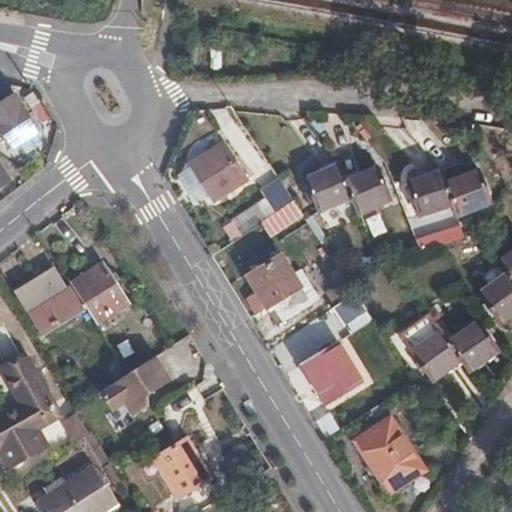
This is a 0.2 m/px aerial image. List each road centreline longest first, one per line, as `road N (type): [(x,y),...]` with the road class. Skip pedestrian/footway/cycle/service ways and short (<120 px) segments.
road 1 (residential): [(135,156),(136,177),(153,207),(340,511)]
road 2 (unclassified): [(147,98),(263,90),(511,99)]
road 3 (residential): [(101,152),(0,232)]
road 4 (residential): [(450,511),(511,407)]
